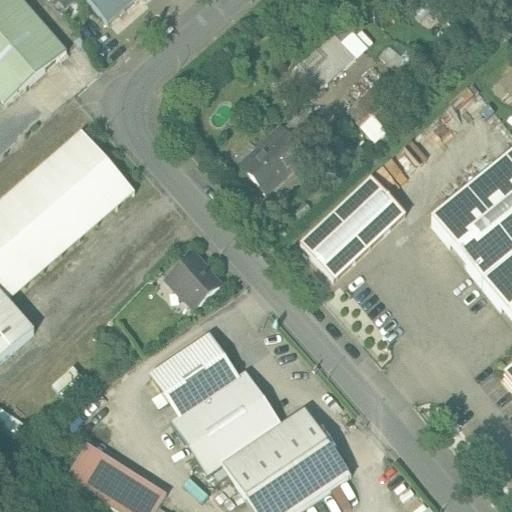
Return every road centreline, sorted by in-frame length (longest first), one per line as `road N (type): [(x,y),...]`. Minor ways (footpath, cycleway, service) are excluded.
road 1 (residential): [(127,89),(120,113),(140,145),(462,511)]
road 2 (unclassified): [(127,89),(226,0)]
